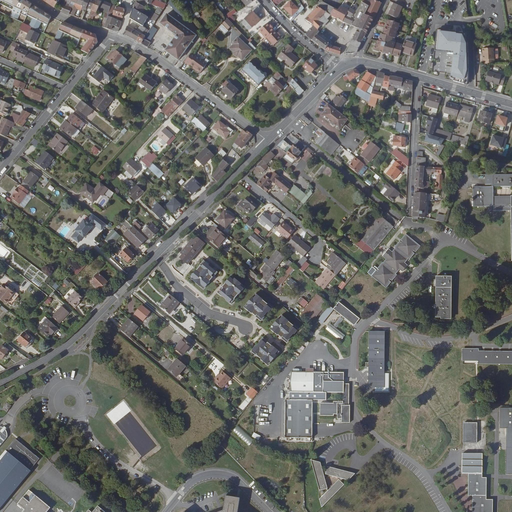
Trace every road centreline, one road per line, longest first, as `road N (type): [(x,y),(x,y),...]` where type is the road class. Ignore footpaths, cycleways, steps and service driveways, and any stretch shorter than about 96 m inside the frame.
road 1 (tertiary): [(0,383),(74,337),(237,172)]
road 2 (tertiary): [(112,35),(267,140)]
road 3 (residential): [(470,92),(471,44),(461,22),(433,21),(419,77)]
road 4 (track): [(246,386),(122,289)]
road 5 (residential): [(286,122),(401,218)]
road 6 (track): [(293,304),(189,220)]
road 7 (residential): [(175,499),(112,459),(77,412)]
road 8 (residential): [(409,208),(419,77)]
road 9 (residential): [(237,172),(319,241),(316,258)]
